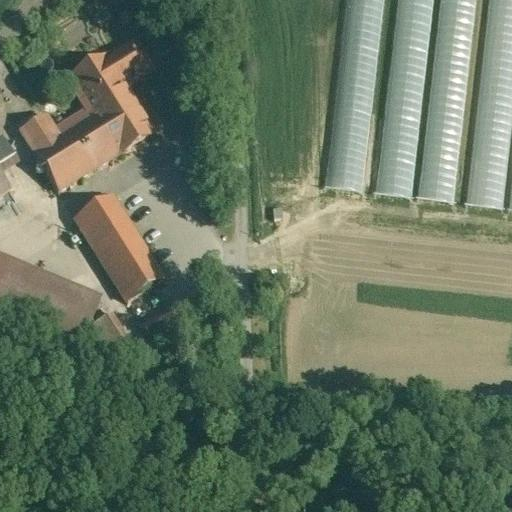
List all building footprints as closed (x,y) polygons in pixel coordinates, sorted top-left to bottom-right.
[(106,60),(67,84),(85,114),(53,134),(45,121),(19,136),(58,198),(154,138),(125,91),(151,75),(136,51),(110,68),(106,60)] [(0,176),(0,200),(10,194),(0,176)] [(163,285),(111,202),(74,225),(126,308),(163,285)] [(0,261),(0,322),(79,351),(98,297),(0,261)] [(191,296),(163,314),(173,329),(201,311),(191,296)] [(110,318),(87,331),(95,347),(119,334),(110,318)]
